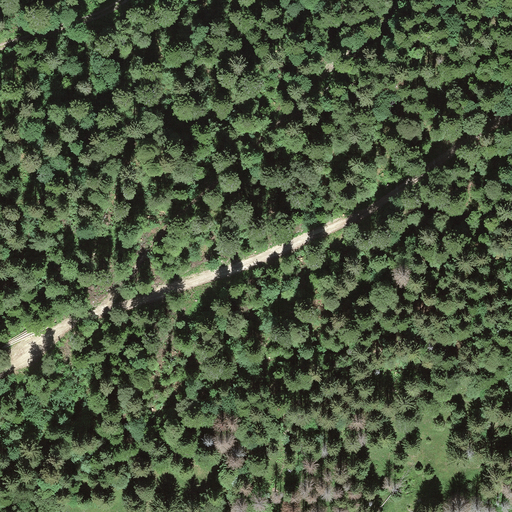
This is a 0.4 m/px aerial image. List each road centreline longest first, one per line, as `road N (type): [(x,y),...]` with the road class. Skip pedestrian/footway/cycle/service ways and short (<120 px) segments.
road 1 (track): [(0,375),(75,321),(251,264),(340,223),(511,112)]
road 2 (track): [(0,45),(120,0)]
